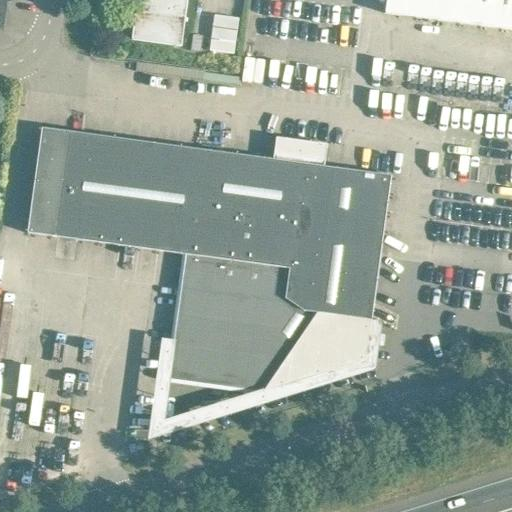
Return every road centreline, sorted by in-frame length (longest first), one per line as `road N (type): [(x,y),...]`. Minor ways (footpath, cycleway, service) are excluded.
road 1 (unknown): [(99,502),(126,299),(109,288),(27,279),(10,266),(40,80),(197,97)]
road 2 (residential): [(68,511),(511,374)]
